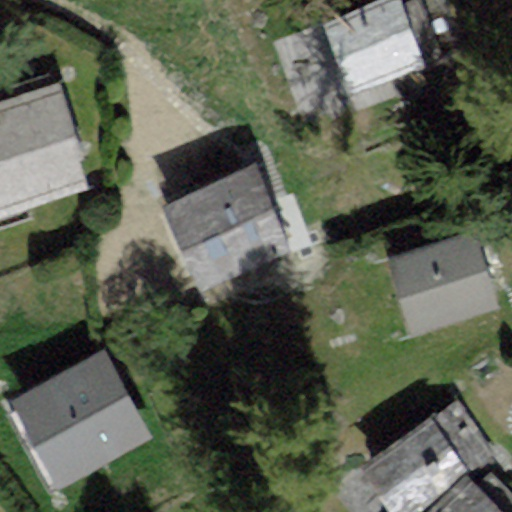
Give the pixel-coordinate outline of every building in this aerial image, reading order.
[(383,0),(375,0),(306,27),(335,102),(440,62),(413,1),(388,11),(383,0)] [(54,84),(0,99),(0,217),(86,192),(54,84)] [(155,208),(190,295),(287,256),(252,169),(155,208)] [(380,263),(401,339),(491,314),(469,238),(380,263)] [(94,348),(0,393),(0,406),(38,484),(137,436),(94,348)] [(454,398),(349,458),(384,511),(511,511),(511,495),(487,469),(490,448),(454,398)]
